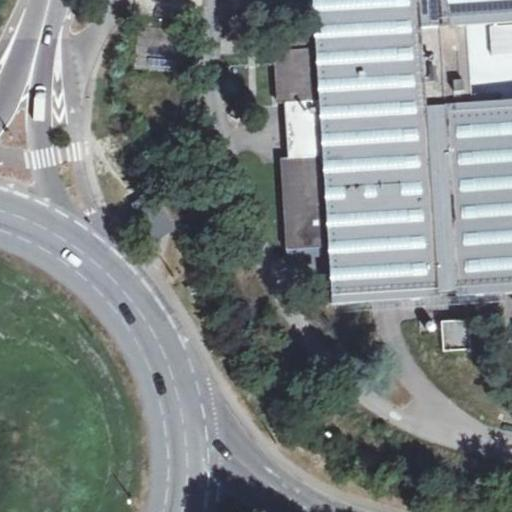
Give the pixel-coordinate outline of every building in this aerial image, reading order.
[(314,58),(417,52),(414,0),(310,0),(314,50),(314,58)] [(442,51),(440,27),(459,26),(511,21),(511,0),(414,0),(417,52),(442,51)] [(442,51),(446,107),(465,105),(459,26),(440,27),(442,51)] [(442,51),(417,52),(314,58),(314,50),(274,53),(277,102),(285,101),(289,161),(282,162),(288,249),(326,246),(326,238),(337,237),(342,303),(440,297),(440,292),(457,291),(457,296),(511,292),(511,102),(465,105),(446,107),(442,51)] [(326,246),(288,249),(288,256),(327,253),(326,246)] [(469,323),(441,325),(443,352),(470,350),(469,323)]
